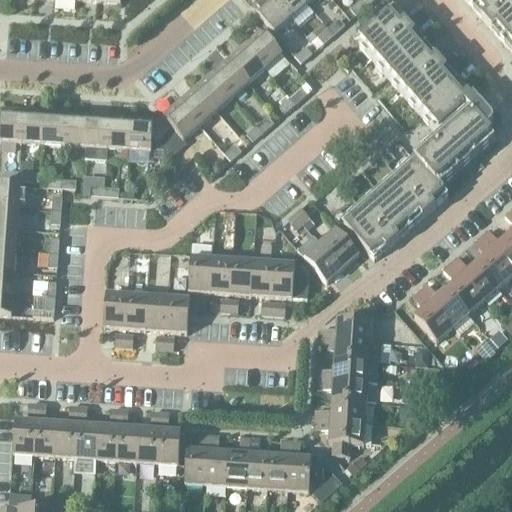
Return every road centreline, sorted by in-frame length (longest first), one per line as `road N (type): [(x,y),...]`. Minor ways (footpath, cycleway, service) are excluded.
road 1 (residential): [(0,373),(11,364),(204,377),(205,353),(275,360),(511,158)]
road 2 (residential): [(215,0),(121,80),(0,72)]
road 3 (residential): [(511,100),(434,0)]
